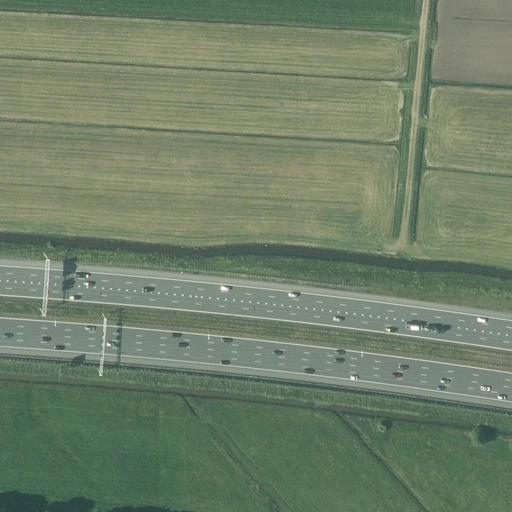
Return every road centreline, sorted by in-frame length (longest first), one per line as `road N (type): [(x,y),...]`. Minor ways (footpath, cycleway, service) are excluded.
road 1 (motorway): [(511,334),(0,279)]
road 2 (motorway): [(0,331),(511,386)]
road 3 (track): [(402,238),(425,0)]
